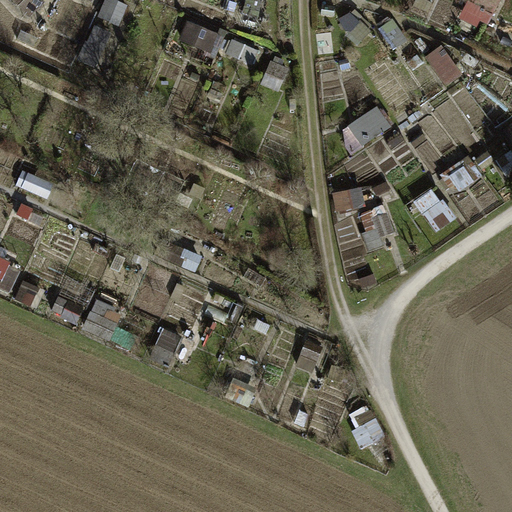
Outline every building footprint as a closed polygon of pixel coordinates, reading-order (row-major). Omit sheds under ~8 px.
[(118,0),(107,0),(101,17),(123,26),(131,5),(118,0)] [(96,23),(80,60),(100,68),(115,31),(96,23)] [(217,51),(221,34),(190,26),(186,43),(217,51)] [(363,148),(395,127),(381,106),(349,128),(363,148)] [(364,187),(337,194),(342,215),(369,208),(364,187)] [(438,188),(419,200),(438,233),(458,221),(438,188)] [(367,220),(373,244),(397,237),(391,214),(367,220)]
